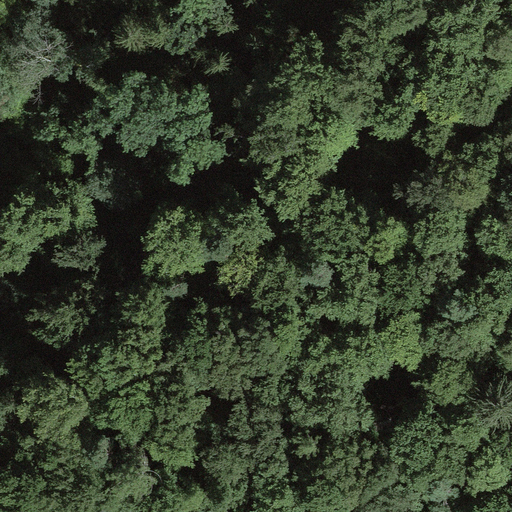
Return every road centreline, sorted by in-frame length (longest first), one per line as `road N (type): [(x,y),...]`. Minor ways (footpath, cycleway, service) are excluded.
road 1 (unclassified): [(367,0),(0,481)]
road 2 (track): [(317,511),(511,257)]
